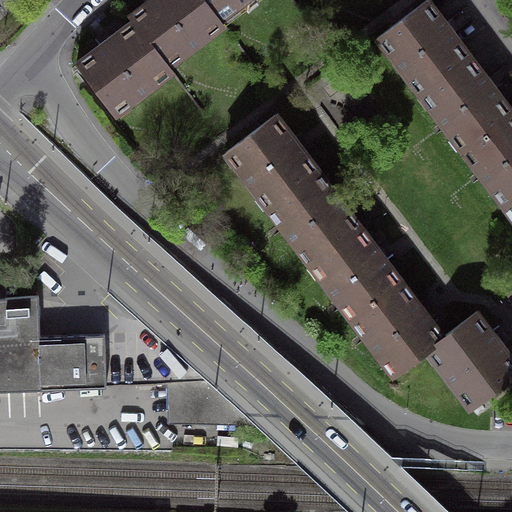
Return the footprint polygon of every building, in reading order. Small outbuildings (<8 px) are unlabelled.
[(167,66),(168,65),(166,62),(178,54),(180,56),(211,33),(209,30),(220,21),(223,24),(224,23),(220,18),(219,19),(205,0),(151,0),(129,17),(133,22),(134,21),(167,66)] [(205,0),(219,19),(220,18),(218,15),(230,6),(232,9),(243,0),(205,0)] [(420,93),(470,56),(449,28),(427,0),(426,0),(378,37),(420,93)] [(105,43),(78,64),(115,113),(116,112),(114,110),(126,101),(128,103),(158,80),(156,78),(169,68),(171,71),(172,70),(168,65),(167,66),(134,21),(133,22),(105,43)] [(491,84),(470,56),(420,93),(462,149),(511,111),(491,84)] [(511,111),(462,149),(504,205),(511,198),(511,111)] [(226,152),(269,208),(318,170),(297,142),(276,114),(226,152)] [(269,208),(311,263),(360,226),(339,198),(318,170),(269,208)] [(311,263),(353,319),(402,281),(381,254),(360,226),(311,263)] [(423,309),(402,281),(353,319),(395,375),(428,350),(444,337),(444,336),(423,309)] [(6,297),(0,296),(0,388),(107,385),(106,333),(44,335),(42,296),(6,298),(6,297)] [(511,358),(498,340),(477,311),(444,336),(444,337),(428,350),(470,406),(511,374),(511,358)]
